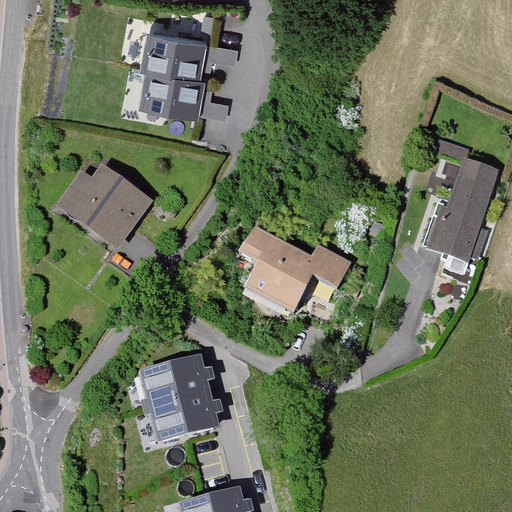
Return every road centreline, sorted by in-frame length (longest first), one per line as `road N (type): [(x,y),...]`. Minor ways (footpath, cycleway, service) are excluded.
road 1 (residential): [(257,0),(262,30),(247,147),(193,247),(36,458)]
road 2 (residential): [(16,0),(8,169),(13,317),(36,458)]
road 3 (motorway): [(404,0),(511,298)]
